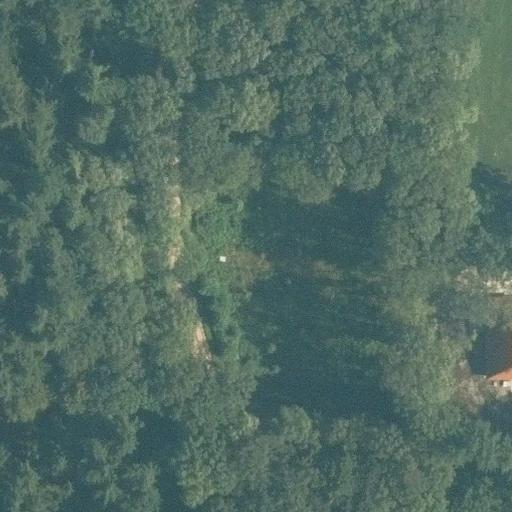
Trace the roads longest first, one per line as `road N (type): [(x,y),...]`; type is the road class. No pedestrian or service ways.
road 1 (track): [(222,0),(158,57),(157,246),(238,511)]
road 2 (track): [(511,444),(215,446)]
